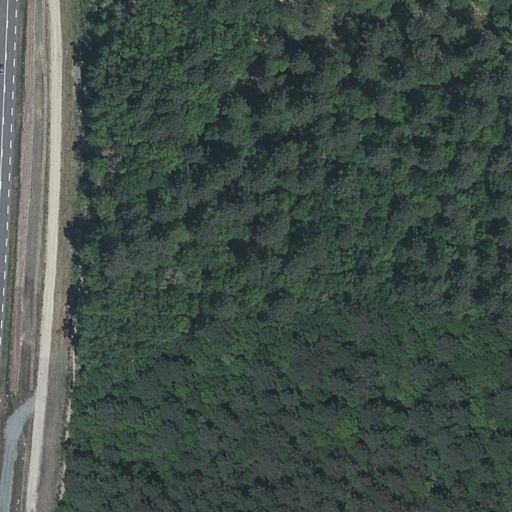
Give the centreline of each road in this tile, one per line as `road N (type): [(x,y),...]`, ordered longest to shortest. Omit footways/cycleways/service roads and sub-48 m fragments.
road 1 (track): [(279,0),(233,83),(107,227)]
road 2 (track): [(245,60),(511,72)]
road 3 (primary): [(0,259),(11,0)]
